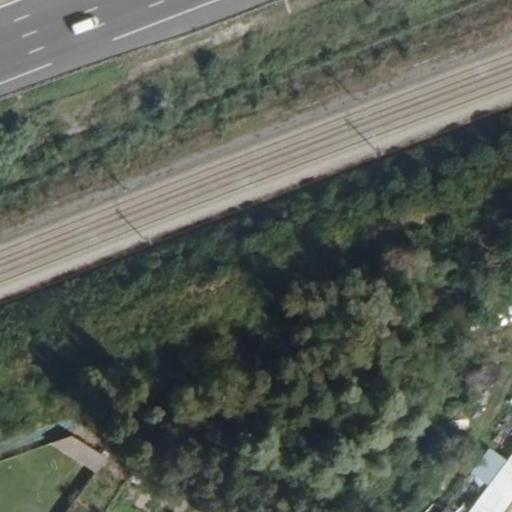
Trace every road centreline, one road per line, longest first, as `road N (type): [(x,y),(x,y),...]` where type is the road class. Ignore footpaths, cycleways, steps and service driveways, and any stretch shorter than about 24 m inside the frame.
road 1 (track): [(0,450),(99,417),(212,470),(265,511)]
road 2 (track): [(404,511),(511,388)]
road 3 (motorway): [(0,49),(128,0)]
